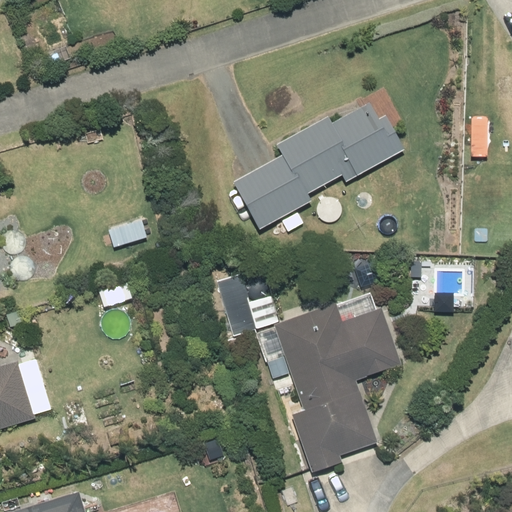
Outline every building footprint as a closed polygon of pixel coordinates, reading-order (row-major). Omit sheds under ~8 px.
[(276,141),(282,151),(233,178),(259,226),(310,199),(305,190),(341,170),(345,178),(402,147),(384,112),(377,116),(369,100),(331,121),(327,114),(276,141)] [(260,285),(224,294),(234,333),(270,324),(260,285)] [(334,302),(273,322),(302,409),(291,412),(310,469),(341,459),(339,452),(375,440),(354,377),(391,365),(390,362),(398,360),(380,306),(340,319),(334,302)] [(0,424),(30,415),(15,366),(0,370),(0,424)] [(84,511),(78,492),(13,511),(84,511)]
